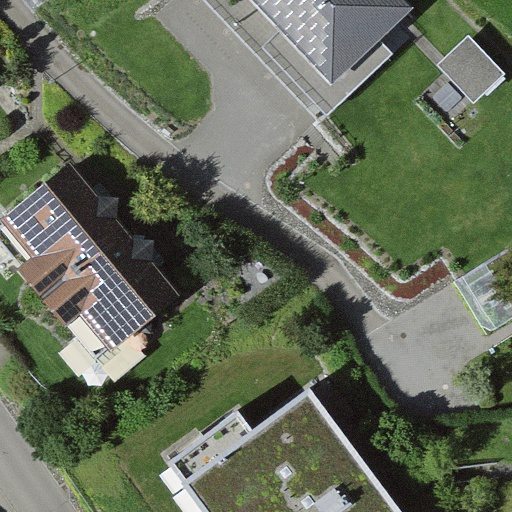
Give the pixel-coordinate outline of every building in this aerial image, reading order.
[(412,12),(400,0),(205,0),(205,1),(321,125),(392,58),(379,43),(412,12)] [(507,77),(469,38),(437,68),(475,108),(507,77)] [(70,170),(3,227),(33,262),(18,275),(67,333),(81,321),(113,358),(181,301),(70,170)] [(511,259),(507,251),(455,285),(487,336),(511,319),(511,259)] [(398,511),(312,395),(256,436),(241,415),(166,470),(196,511),(398,511)]
